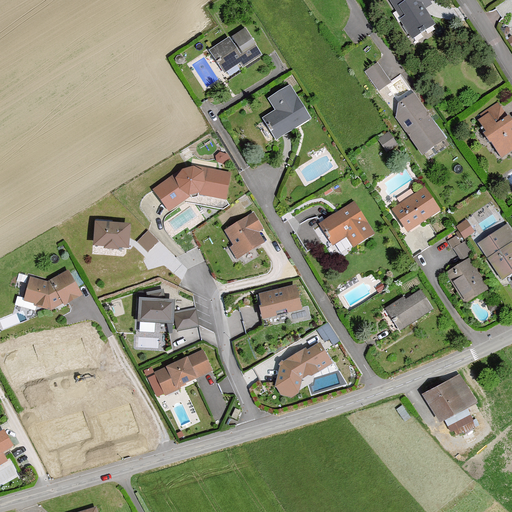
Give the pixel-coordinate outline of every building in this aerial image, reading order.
[(394,0),(406,18),(404,20),(414,35),(420,31),(421,33),(427,30),(425,28),(433,23),(421,4),(427,0),(394,0)] [(259,55),(249,39),(234,48),(230,41),(213,51),(219,61),(217,62),(218,64),(220,63),(224,70),(241,60),(243,64),(259,55)] [(384,73),(378,63),(365,72),(379,91),(391,82),(384,73)] [(272,129),(276,136),(292,127),(294,128),(309,119),(289,88),(272,99),(278,109),(265,117),(268,123),(267,124),(270,130),(272,129)] [(445,138),(413,94),(399,103),(397,117),(422,153),(445,138)] [(485,119),(483,120),(487,126),(483,129),(492,142),(495,140),(504,153),(511,146),(511,124),(511,125),(508,120),(510,118),(499,103),(482,114),(485,119)] [(388,150),(398,143),(390,130),(379,137),(388,150)] [(183,170),(157,189),(170,207),(190,194),(200,192),(225,197),(228,174),(195,168),(183,170)] [(408,229),(438,209),(424,189),(394,209),(408,229)] [(373,233),(354,203),(321,224),(333,243),(346,234),(353,245),(373,233)] [(262,228),(254,215),(229,230),(238,246),(234,248),(239,256),(261,243),(255,232),(262,228)] [(473,231),(466,221),(458,226),(465,236),(473,231)] [(128,226),(98,223),(97,242),(107,243),(107,245),(117,246),(117,244),(127,245),(128,226)] [(511,270),(511,233),(507,226),(480,244),(502,277),(511,270)] [(149,231),(138,242),(148,252),(154,246),(159,241),(149,231)] [(472,252),(465,242),(455,248),(462,259),(472,252)] [(449,273),(465,300),(486,288),(469,261),(449,273)] [(48,284),(31,280),(26,299),(38,302),(39,300),(45,302),(45,305),(51,307),(64,300),(65,302),(80,293),(68,272),(48,284)] [(295,288),(259,296),(263,310),(264,317),(276,314),(276,316),(289,313),(289,311),(300,308),(295,288)] [(150,300),(141,299),(140,320),(172,321),(173,301),(164,301),(162,291),(149,294),(150,300)] [(404,298),(387,308),(400,328),(432,308),(421,291),(406,301),(404,298)] [(195,309),(175,313),(178,329),(199,325),(195,309)] [(328,322),(317,330),(325,342),(330,339),(333,345),(340,341),(328,322)] [(282,366),(278,385),(293,389),(298,385),(300,377),(308,373),(311,373),(329,362),(319,345),(306,353),(305,351),(285,363),(282,366)] [(210,369),(202,352),(157,372),(158,374),(150,377),(158,394),(166,390),(167,392),(178,387),(177,384),(210,369)] [(147,376),(156,372),(153,365),(144,369),(147,376)] [(473,402),(459,376),(424,394),(429,403),(433,401),(444,418),(466,406),(473,402)] [(466,406),(444,418),(450,430),(454,428),(458,435),(465,431),(466,432),(477,426),(466,406)] [(240,410),(235,408),(232,415),(236,418),(240,410)] [(0,463),(5,460),(1,452),(12,446),(5,433),(0,435),(0,463)]
